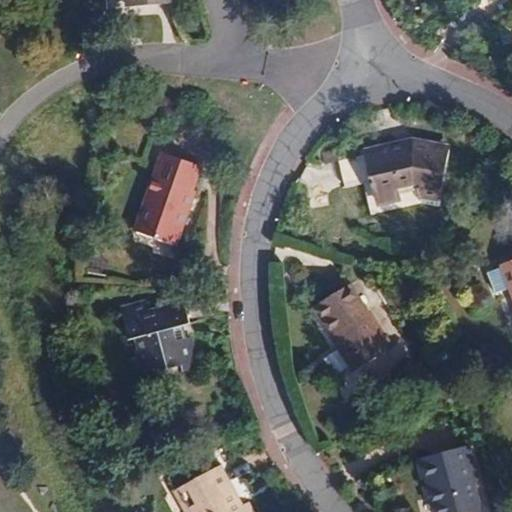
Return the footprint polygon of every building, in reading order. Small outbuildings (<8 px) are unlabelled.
[(411,145),(364,155),(339,161),(341,170),(345,188),(371,181),(375,199),(399,194),(398,192),(418,188),(419,192),(441,196),(449,151),(440,150),(411,145)] [(135,231),(177,246),(189,208),(195,191),(193,191),(201,166),(162,152),(135,231)] [(439,206),(441,196),(419,192),(420,204),(439,206)] [(510,286),(511,292),(511,259),(501,264),(487,269),(496,292),(510,286)] [(392,348),(352,283),(314,307),(339,347),(354,372),(392,348)] [(193,350),(189,337),(184,339),(180,326),(190,324),(184,302),(150,312),(146,302),(121,309),(130,340),(136,338),(140,350),(136,351),(144,376),(182,365),(184,372),(198,368),(193,350)] [(163,473),(214,455),(210,445),(160,463),(163,473)] [(469,445),(418,459),(424,479),(427,478),(434,503),(436,511),(481,511),(473,483),(478,481),(469,445)] [(253,511),(248,503),(241,506),(235,496),(231,489),(233,488),(220,465),(175,490),(187,511),(253,511)]
